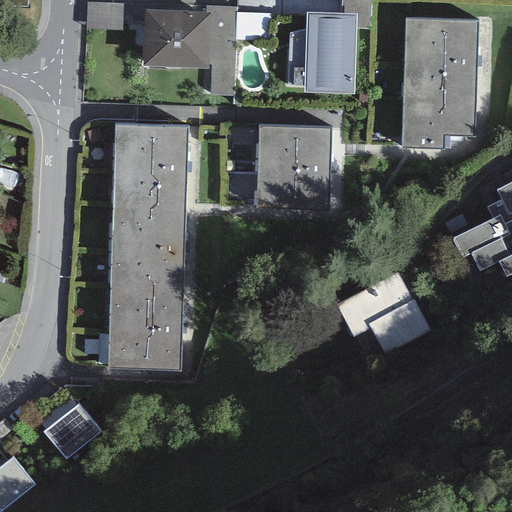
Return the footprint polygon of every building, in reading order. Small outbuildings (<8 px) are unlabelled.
[(87,0),(87,27),(122,29),(123,1),(87,0)] [(341,0),(341,7),(357,8),(357,25),(370,25),(371,0),(341,0)] [(142,59),(209,62),(211,5),(144,3),(142,59)] [(236,6),(211,5),(209,62),(211,62),(210,91),(233,91),(236,6)] [(341,7),(306,7),(304,87),(355,88),(357,25),(357,8),(341,7)] [(478,15),(405,12),(401,141),(444,142),(444,129),(475,130),(478,15)] [(238,42),(269,42),(269,17),(238,17),(238,42)] [(115,118),(108,362),(180,364),(187,121),(115,118)] [(332,123),(259,120),(256,202),(329,205),(332,123)] [(492,213),(453,232),(463,254),(471,250),(480,269),(498,260),(505,274),(511,270),(511,176),(496,184),(501,195),(487,202),(492,213)] [(397,268),(336,299),(353,333),(369,325),(383,352),(430,329),(414,296),(412,297),(397,268)] [(29,442),(45,430),(66,456),(102,427),(78,398),(75,401),(63,385),(15,424),(29,442)] [(0,508),(35,481),(12,452),(10,454),(6,449),(2,452),(0,449),(0,508)]
